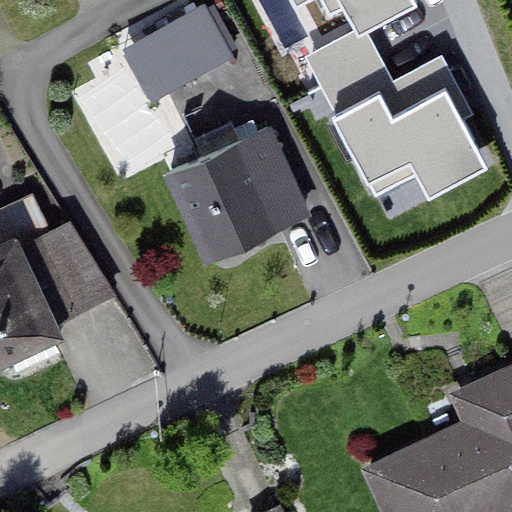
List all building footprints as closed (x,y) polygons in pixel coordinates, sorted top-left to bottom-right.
[(325,0),(331,11),(346,3),(356,22),(304,49),(377,188),(421,165),(431,184),(487,155),(464,111),(473,107),(442,48),(392,74),(362,17),(395,0),(325,0)] [(220,60),(192,9),(142,37),(169,87),(220,60)] [(205,255),(274,224),(256,184),(283,172),(264,129),(168,172),(205,255)] [(42,324),(107,293),(65,224),(37,237),(21,201),(0,211),(0,238),(4,248),(0,249),(0,359),(9,355),(15,368),(53,350),(42,328),(43,328),(42,324)] [(511,511),(511,371),(503,376),(511,395),(511,404),(369,471),(387,511),(511,511)]
